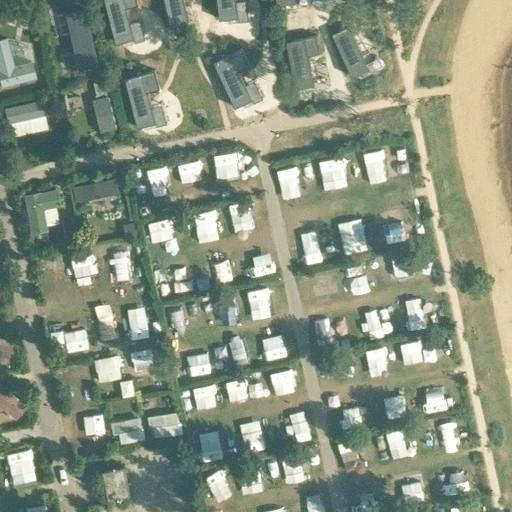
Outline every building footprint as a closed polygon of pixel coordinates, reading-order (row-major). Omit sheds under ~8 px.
[(65,8),(78,66),(98,62),(85,3),(65,8)] [(197,18),(203,48),(224,43),(217,13),(197,18)] [(331,29),(351,72),(368,65),(349,21),(331,29)] [(318,32),(287,36),(293,83),(312,81),(308,50),(320,49),(318,32)] [(36,76),(28,43),(10,47),(7,34),(0,35),(0,82),(1,85),(36,76)] [(254,49),(257,64),(277,61),(274,45),(254,49)] [(169,60),(173,83),(193,79),(188,56),(169,60)] [(233,61),(203,65),(206,82),(236,78),(233,61)] [(94,94),(99,128),(116,125),(111,92),(94,94)] [(42,95),(5,104),(12,134),(49,125),(42,95)] [(331,187),(355,181),(347,152),(324,159),(331,187)] [(116,173),(72,183),(76,199),(119,189),(116,173)] [(24,189),(28,224),(60,220),(55,185),(24,189)] [(396,205),(374,212),(382,240),(404,234),(396,205)] [(201,239),(214,237),(211,210),(197,212),(201,239)] [(337,229),(341,247),(366,242),(360,214),(341,218),(343,228),(337,229)] [(152,250),(172,245),(164,217),(144,222),(152,250)] [(291,234),(301,264),(321,257),(311,228),(291,234)] [(266,237),(243,243),(251,275),(275,269),(266,237)] [(137,243),(111,246),(114,269),(140,266),(137,243)] [(230,250),(207,253),(210,279),(234,276),(230,250)] [(83,277),(101,274),(99,253),(81,255),(83,277)] [(195,291),(193,257),(170,259),(172,292),(195,291)] [(40,269),(43,291),(65,288),(62,266),(40,269)] [(305,295),(325,291),(323,281),(333,279),(331,270),(301,275),(305,295)] [(139,272),(124,272),(124,286),(139,286),(139,272)] [(424,323),(422,315),(434,311),(431,299),(400,308),(406,328),(424,323)] [(157,311),(138,312),(140,334),(159,333),(157,311)] [(361,314),(362,334),(382,333),(381,312),(361,314)] [(93,319),(95,342),(123,339),(121,316),(93,319)] [(76,321),(50,328),(56,352),(83,345),(76,321)] [(233,362),(252,359),(249,331),(229,333),(233,362)] [(0,364),(6,365),(11,338),(0,335),(0,364)] [(158,368),(155,346),(133,348),(136,371),(158,368)] [(368,367),(385,367),(384,346),(367,347),(368,367)] [(95,356),(99,379),(124,374),(119,351),(95,356)] [(59,365),(62,386),(85,383),(83,362),(59,365)] [(229,408),(251,405),(247,375),(225,378),(229,408)] [(124,394),(136,391),(133,377),(122,379),(124,394)] [(202,424),(217,423),(215,383),(200,384),(202,424)] [(429,386),(430,404),(458,402),(457,384),(429,386)] [(72,401),(85,399),(84,387),(70,389),(72,401)] [(418,391),(398,393),(399,411),(420,409),(418,391)] [(73,405),(74,417),(92,415),(91,403),(73,405)] [(149,412),(152,434),(181,431),(179,409),(149,412)] [(115,418),(119,441),(146,436),(142,413),(115,418)] [(432,450),(455,445),(449,415),(426,420),(432,450)] [(73,426),(76,451),(107,447),(104,422),(73,426)] [(382,430),(383,448),(400,447),(398,428),(382,430)] [(347,440),(351,458),(369,454),(365,436),(347,440)] [(10,488),(26,486),(24,473),(37,471),(34,449),(5,453),(10,488)] [(244,463),(249,488),(267,485),(263,459),(244,463)] [(104,465),(108,495),(131,492),(128,463),(104,465)] [(451,464),(439,466),(444,492),(456,489),(451,464)] [(46,511),(46,502),(27,503),(28,511),(46,511)] [(437,511),(456,511),(455,502),(436,506),(437,511)]
